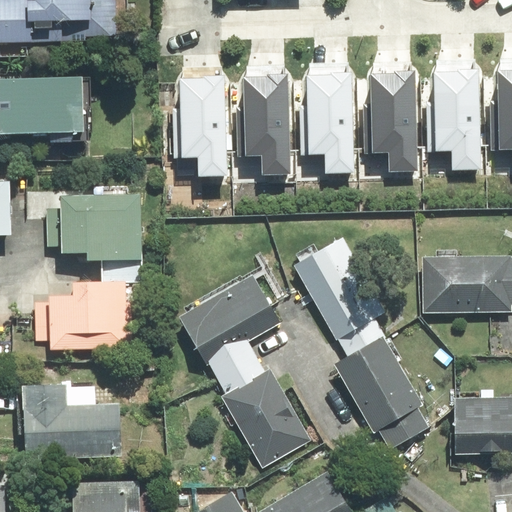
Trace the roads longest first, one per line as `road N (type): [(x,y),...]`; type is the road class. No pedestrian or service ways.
road 1 (residential): [(186,26),(374,23)]
road 2 (residential): [(374,23),(511,20)]
